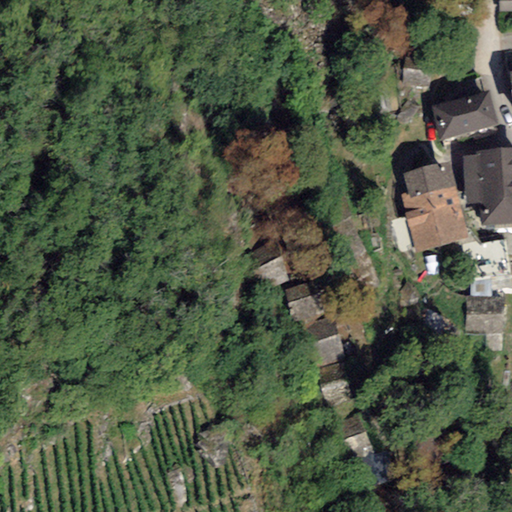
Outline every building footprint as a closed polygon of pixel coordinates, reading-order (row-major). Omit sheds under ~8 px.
[(511,0),(498,0),(498,13),(511,12),(511,0)] [(429,91),(432,65),(403,62),(400,88),(429,91)] [(490,97),(431,111),(439,146),(499,132),(490,97)] [(511,230),(511,154),(474,157),(478,232),(511,230)] [(396,184),(416,257),(467,243),(447,170),(396,184)] [(511,292),(511,283),(505,245),(468,252),(477,299),(511,292)] [(244,257),(255,294),(287,285),(275,247),(244,257)] [(320,283),(283,290),(290,323),(327,316),(320,283)] [(504,301),(467,298),(462,348),(500,351),(504,301)] [(315,368),(345,361),(336,323),(306,330),(315,368)] [(373,453),(361,414),(331,424),(344,462),(373,453)] [(388,454),(361,461),(368,489),(396,482),(388,454)]
